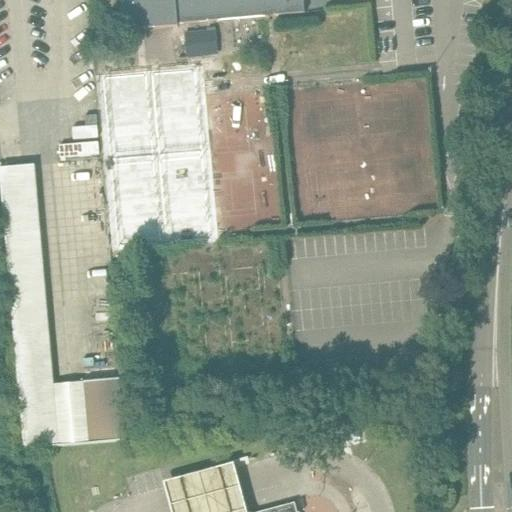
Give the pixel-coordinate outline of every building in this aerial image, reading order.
[(177,25),(284,15),(304,13),(302,0),(132,0),(135,30),(177,27),(177,25)] [(215,30),(184,33),(186,58),(217,55),(215,30)] [(59,444),(35,166),(1,169),(25,447),(59,444)] [(127,440),(122,380),(85,383),(91,443),(127,440)] [(170,511),(244,511),(232,465),(163,483),(170,511)] [(295,511),(293,503),(260,511),(295,511)]
